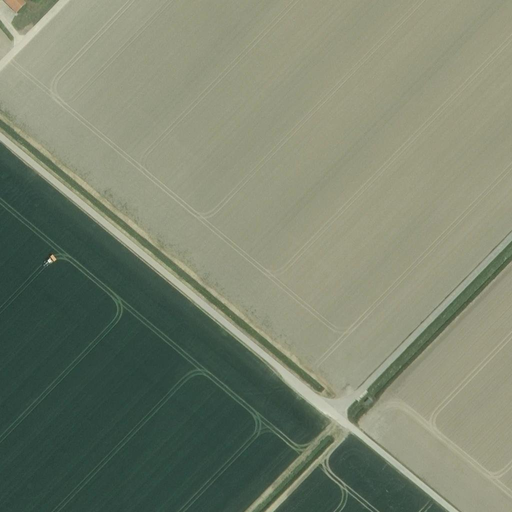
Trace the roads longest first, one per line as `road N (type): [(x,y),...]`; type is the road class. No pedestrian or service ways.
road 1 (unclassified): [(336,416),(0,138)]
road 2 (unclassified): [(336,416),(511,237)]
road 3 (unclassified): [(336,416),(452,511)]
